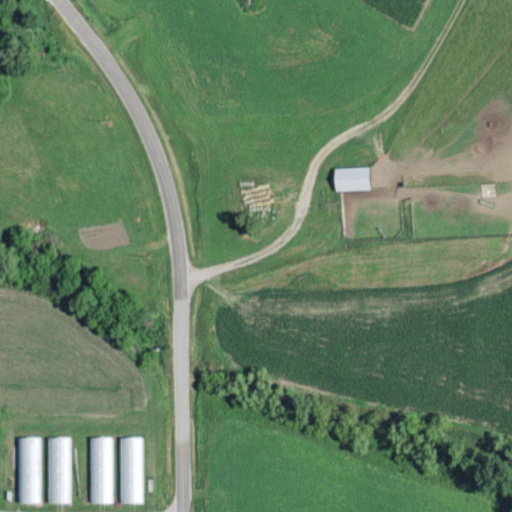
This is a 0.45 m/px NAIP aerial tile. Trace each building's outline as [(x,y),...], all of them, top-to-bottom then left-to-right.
[(333,167),(333,190),(368,190),(368,167),(333,167)] [(118,503),(140,503),(140,436),(118,436),(118,503)] [(16,502),(38,502),(38,437),(16,437),(16,502)] [(67,503),(67,437),(47,437),(47,503),(67,503)] [(88,503),(110,503),(110,437),(88,437),(88,503)]
